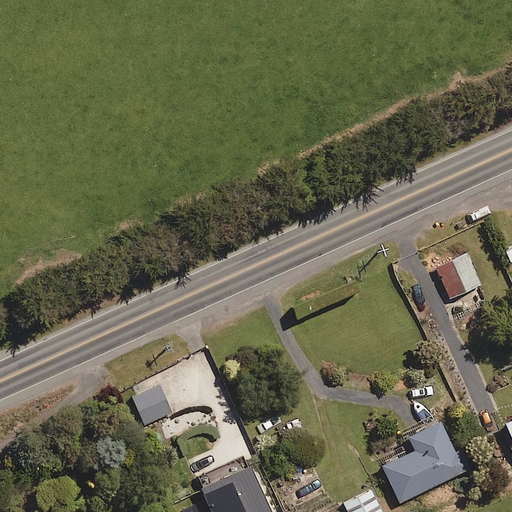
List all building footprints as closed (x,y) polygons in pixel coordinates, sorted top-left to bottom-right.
[(480,284),(467,256),(439,269),(452,297),(480,284)] [(172,412),(160,385),(133,396),(145,424),(172,412)] [(455,451),(439,418),(405,434),(413,449),(381,464),(399,501),(471,467),(461,448),(455,451)] [(271,511),(251,465),(203,486),(213,511),(271,511)] [(381,511),(371,489),(344,502),(348,511),(381,511)]
